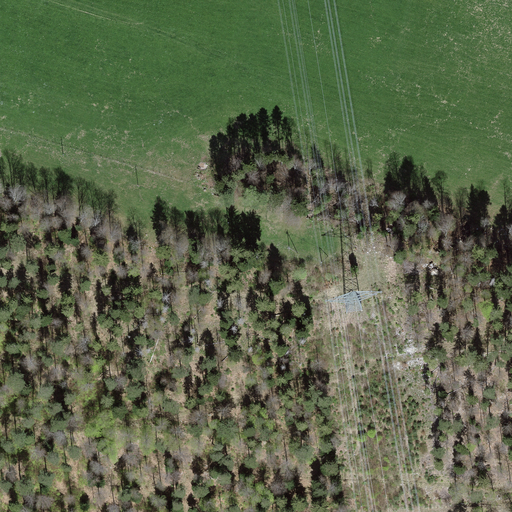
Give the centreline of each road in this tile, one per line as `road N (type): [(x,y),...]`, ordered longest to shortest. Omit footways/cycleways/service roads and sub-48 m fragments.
road 1 (track): [(0,351),(53,389),(237,465),(511,489)]
road 2 (track): [(0,418),(137,425),(511,330)]
